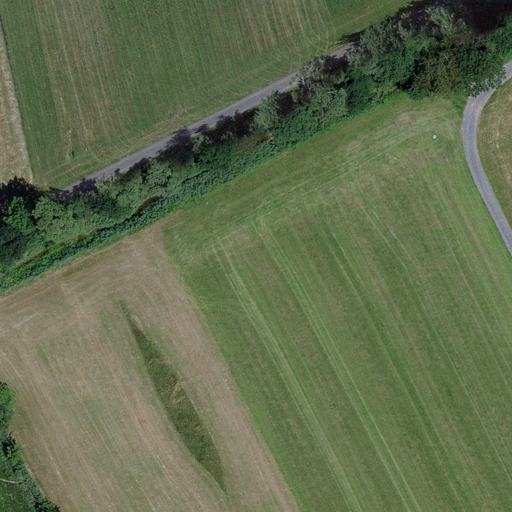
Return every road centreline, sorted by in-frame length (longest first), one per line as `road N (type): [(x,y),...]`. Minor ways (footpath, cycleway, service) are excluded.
road 1 (track): [(0,224),(459,0)]
road 2 (track): [(511,67),(475,101),(469,128),(475,163),(511,236)]
